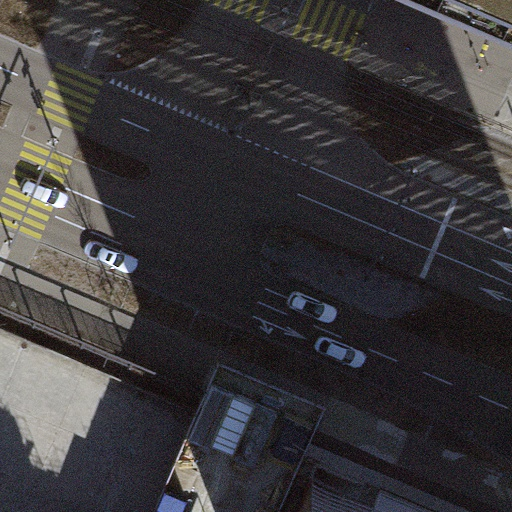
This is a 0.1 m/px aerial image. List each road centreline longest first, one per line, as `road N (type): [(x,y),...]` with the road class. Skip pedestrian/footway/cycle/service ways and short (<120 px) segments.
road 1 (primary): [(0,184),(511,407)]
road 2 (primary): [(511,280),(0,59)]
